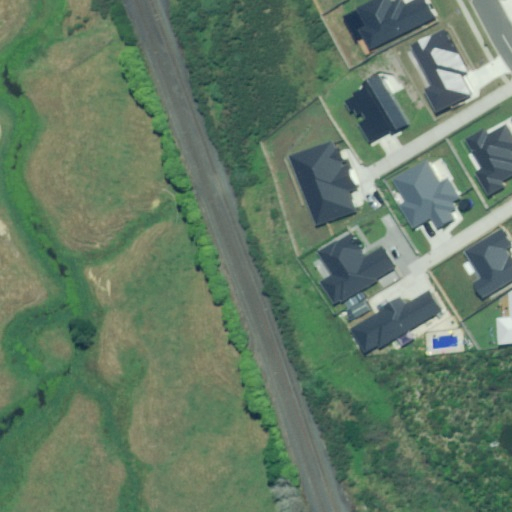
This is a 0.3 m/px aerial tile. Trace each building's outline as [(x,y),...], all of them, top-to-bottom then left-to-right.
[(374,0),(353,11),(372,48),(434,17),(425,0),(416,0),(404,7),(400,0),(396,0),(391,3),(390,0),(374,0)] [(465,72),(444,30),(412,47),(432,87),(425,90),(437,113),(471,96),(460,74),(465,72)] [(392,134),(407,125),(377,75),(363,83),(366,89),(346,100),(355,116),(361,112),(366,120),(360,124),(371,141),(390,130),(392,134)] [(484,130),(467,140),(483,168),(475,172),(489,195),(504,186),(502,182),(511,176),(511,165),(510,162),(511,160),(511,152),(511,151),(511,149),(511,136),(506,126),(488,136),(484,130)] [(337,140),(292,156),(317,225),(354,212),(347,192),(355,189),(337,140)] [(426,162),(395,179),(407,202),(400,205),(412,227),(433,216),(438,227),(455,218),(448,205),(458,200),(448,181),(438,186),(426,162)] [(510,246),(500,230),(466,251),(483,279),(475,284),(484,297),(511,280),(511,261),(504,249),(510,246)] [(350,235),(320,254),(333,275),(323,282),(337,305),(395,269),(382,248),(364,259),(350,235)] [(497,320),(499,343),(511,342),(511,291),(508,292),(511,319),(497,320)] [(352,330),(366,353),(378,345),(380,347),(439,311),(427,292),(405,306),(400,297),(380,309),(381,312),(352,330)]
